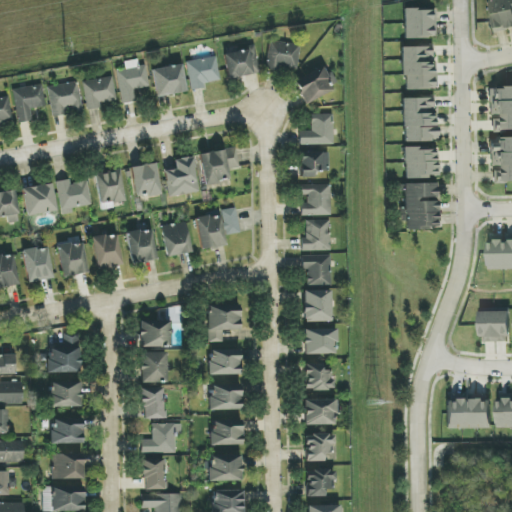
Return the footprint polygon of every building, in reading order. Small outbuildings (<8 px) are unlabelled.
[(511,27),(511,0),(487,0),(493,31),(511,27)] [(403,39),(436,38),(435,9),(402,10),(403,39)] [(267,70),(298,71),(299,43),(268,42),(267,70)] [(402,90),(436,90),(435,63),(424,63),(424,58),(432,57),(432,46),(401,47),(402,90)] [(226,78),(258,75),(255,49),(224,52),(226,78)] [(191,91),(206,88),(205,83),(220,81),(215,56),(185,62),(191,91)] [(145,65),(137,66),(137,60),(123,62),(124,69),(116,70),(120,104),(135,102),(133,89),(148,88),(145,65)] [(156,98),(186,92),(181,64),(151,70),(156,98)] [(338,87),(331,73),(326,75),(323,69),(293,82),(303,103),(338,87)] [(115,101),(112,77),(82,81),(86,110),(100,109),(99,103),(115,101)] [(50,116),(81,113),(78,83),(47,86),(50,116)] [(11,90),(18,124),(32,121),(30,109),(45,107),(41,84),(11,90)] [(511,87),(489,89),(491,131),(511,130),(511,87)] [(0,125),(12,124),(8,97),(0,98),(0,125)] [(403,142),(437,141),(436,113),(425,114),(425,109),(433,109),(433,98),(401,98),(403,142)] [(332,114),(310,115),(311,131),(298,131),(298,145),(332,145),(332,114)] [(511,138),(490,139),(490,166),(493,166),(493,183),(511,182),(511,138)] [(199,153),(203,186),(229,183),(227,169),(238,168),(236,148),(199,153)] [(438,178),(437,148),(403,148),(403,178),(438,178)] [(313,177),(313,172),(328,171),(328,152),(299,153),(299,178),(313,177)] [(199,193),(193,157),(173,160),(175,169),(164,171),(168,198),(199,193)] [(161,194),(155,163),(130,168),(135,199),(161,194)] [(101,210),(126,204),(119,169),(93,175),(101,210)] [(70,184),(69,179),(54,182),(62,215),(72,213),(71,209),(91,205),(86,181),(70,184)] [(21,189),(27,217),(56,211),(51,183),(21,189)] [(435,183),(403,184),(404,229),(438,229),(437,200),(436,200),(435,183)] [(330,216),(329,185),(300,185),(300,195),(306,195),(306,203),(300,203),(300,216),(330,216)] [(17,222),(16,192),(0,192),(0,217),(7,217),(7,223),(17,222)] [(239,233),(235,207),(219,210),(219,213),(195,217),(200,250),(225,246),(224,236),(239,233)] [(329,251),(329,220),(305,221),(305,238),(300,238),(300,252),(329,251)] [(160,227),(166,258),(191,253),(185,222),(160,227)] [(131,264),(157,259),(151,229),(126,234),(131,264)] [(116,234),(91,238),(97,270),(122,265),(116,234)] [(511,269),(511,235),(488,236),(489,270),(511,269)] [(56,247),(62,278),(88,273),(81,241),(56,247)] [(47,246),(22,250),(27,283),(52,279),(47,246)] [(0,288),(18,285),(13,254),(0,255),(0,288)] [(300,256),(301,270),(306,270),(306,287),(330,286),(330,256),(300,256)] [(330,291),(302,291),(302,323),(330,322),(330,291)] [(207,342),(222,342),(222,331),(239,331),(238,305),(206,306),(207,342)] [(481,308),(481,343),(511,342),(510,308),(481,308)] [(139,348),(171,347),(170,321),(138,322),(139,348)] [(303,354),(335,355),(335,330),(303,329),(303,354)] [(78,334),(63,334),(64,348),(79,347),(78,334)] [(47,373),(79,373),(79,348),(47,348),(47,373)] [(239,350),(208,350),(209,376),(240,375),(239,350)] [(141,383),(167,383),(166,353),(140,353),(141,383)] [(0,374),(15,375),(15,356),(0,355),(0,374)] [(322,364),(303,364),(304,391),(331,390),(331,371),(322,371),(322,364)] [(81,382),(49,382),(48,407),(80,407),(81,382)] [(0,405),(22,405),(22,383),(0,383),(0,405)] [(208,411),(241,410),(240,385),(207,386),(208,411)] [(164,419),(164,388),(141,389),(141,419),(164,419)] [(511,428),(511,395),(497,396),(498,428),(511,428)] [(491,428),(490,396),(446,397),(446,429),(491,428)] [(335,400),(302,400),(303,426),(335,425),(335,400)] [(82,444),(82,418),(49,419),(49,444),(82,444)] [(241,445),(241,420),(209,421),(210,446),(241,445)] [(175,454),(175,433),(182,433),(182,424),(152,424),(152,440),(140,440),(140,454),(175,454)] [(304,462),(325,461),(324,450),(333,449),(332,435),(304,436),(304,462)] [(0,462),(22,463),(22,442),(0,441),(0,462)] [(52,480),(82,479),(82,454),(51,455),(52,480)] [(207,456),(208,482),(241,481),(240,455),(207,456)] [(142,490),(164,490),(164,459),(141,460),(142,490)] [(0,495),(8,496),(8,470),(0,469),(0,495)] [(324,497),(324,489),(333,490),(333,470),(304,470),(304,497),(324,497)] [(53,511),(83,511),(83,487),(52,487),(52,511),(53,511)] [(51,511),(51,488),(42,488),(43,511),(51,511)] [(210,511),(242,511),(242,491),(210,492),(210,511)] [(141,509),(152,509),(152,511),(179,511),(179,494),(141,495),(141,509)] [(0,511),(23,511),(24,504),(0,503),(0,511)]
